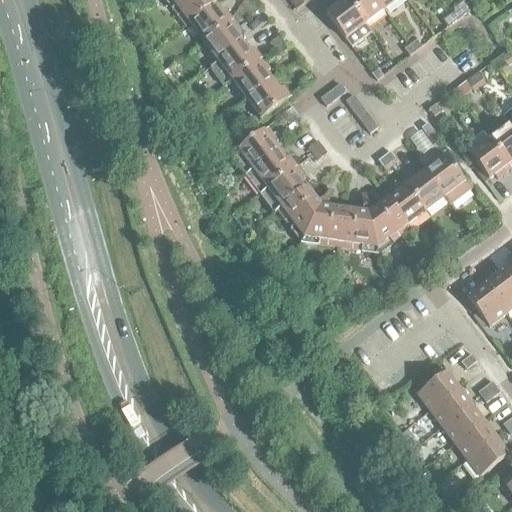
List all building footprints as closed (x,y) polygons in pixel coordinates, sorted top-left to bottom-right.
[(215,6),(210,0),(170,0),(176,7),(172,10),(186,29),(190,26),(215,6)] [(245,13),(255,5),(250,0),(249,0),(241,7),(245,13)] [(304,5),(300,0),(297,0),(292,5),(296,11),(304,5)] [(366,26),(345,0),(338,0),(332,5),(335,9),(326,16),(352,49),(372,34),(366,26)] [(345,0),(366,26),(385,12),(375,0),(345,0)] [(400,0),(375,0),(385,12),(400,0)] [(447,15),(454,25),(470,13),(463,3),(447,15)] [(255,5),(245,13),(250,19),(260,12),(255,5)] [(221,14),(215,6),(190,26),(204,44),(233,22),(225,11),(221,14)] [(454,25),(447,15),(441,20),(448,29),(454,25)] [(242,33),(233,22),(204,44),(218,64),(244,44),(238,36),(242,33)] [(274,51),(284,44),(279,38),(270,45),(274,51)] [(409,44),(416,54),(422,49),(415,39),(409,44)] [(244,44),(218,64),(210,70),(224,89),(232,83),(262,60),(254,49),(250,52),(244,44)] [(288,50),(284,44),(274,51),(279,57),(288,50)] [(416,54),(409,44),(403,49),(410,58),(416,54)] [(511,64),(511,59),(507,53),(501,58),(508,67),(511,64)] [(262,60),(232,83),(247,102),(273,82),(266,74),(270,71),(262,60)] [(377,68),(370,73),(377,83),(384,78),(377,68)] [(479,74),(472,79),(480,88),(486,84),(479,74)] [(314,84),(313,83),(309,77),(299,85),(304,91),(314,84)] [(480,88),(472,79),(466,83),(474,93),(480,88)] [(279,91),(273,82),(247,102),(262,122),(292,99),(283,88),(279,91)] [(340,86),(334,90),(340,98),(346,94),(340,86)] [(334,90),(328,95),(334,103),(340,98),(334,90)] [(334,103),(328,95),(321,101),(327,109),(334,103)] [(199,96),(192,101),(197,108),(204,102),(199,96)] [(351,111),(359,105),(354,98),(346,104),(351,111)] [(364,111),(359,105),(351,111),(356,117),(364,111)] [(443,116),(435,107),(429,112),(435,120),(441,128),(449,122),(444,115),(443,116)] [(286,114),(291,121),(297,116),(292,109),(286,114)] [(364,111),(356,117),(361,123),(369,117),(364,111)] [(369,117),(361,123),(365,130),(374,124),(369,117)] [(374,124),(365,130),(370,136),(378,130),(374,124)] [(435,135),(428,125),(421,130),(429,140),(431,144),(438,140),(435,135)] [(511,130),(509,127),(490,141),(511,171),(511,170),(511,130)] [(245,178),(279,152),(273,144),(276,141),(268,130),(230,158),(245,178)] [(511,171),(490,141),(470,156),(489,182),(495,177),(498,181),(511,171)] [(313,157),(323,149),(318,143),(308,150),(313,157)] [(318,163),(327,156),(327,155),(323,149),(313,157),(318,163)] [(285,161),(279,152),(245,178),(260,197),(297,169),(289,158),(285,161)] [(398,163),(391,154),(384,158),(392,168),(398,163)] [(434,167),(426,173),(445,199),(451,207),(471,192),(443,154),(431,163),(434,167)] [(392,168),(384,158),(378,163),(386,172),(392,168)] [(305,179),(297,169),(260,197),(273,215),(277,212),(308,191),(301,182),(305,179)] [(414,175),(404,184),(426,213),(445,199),(426,173),(417,179),(414,175)] [(396,196),(387,202),(408,227),(426,213),(404,184),(393,192),(396,196)] [(302,244),(322,210),(308,191),(277,212),(301,244),(302,244)] [(408,227),(387,202),(368,216),(377,250),(389,241),(392,245),(411,231),(408,227)] [(345,213),(322,210),(302,244),(340,249),(345,213)] [(345,213),(340,249),(362,253),(363,248),(377,250),(368,216),(345,213)] [(436,252),(428,258),(433,263),(440,257),(436,252)] [(277,265),(273,270),(281,275),(286,268),(281,264),(277,265)] [(511,266),(501,275),(511,289),(511,266)] [(402,282),(399,275),(387,281),(390,288),(402,282)] [(511,289),(501,275),(484,287),(507,317),(511,312),(511,289)] [(386,289),(383,283),(376,287),(378,292),(386,289)] [(507,317),(484,287),(467,300),(490,330),(507,317)] [(467,372),(477,364),(472,357),(461,365),(467,372)] [(430,414),(460,392),(447,375),(417,397),(430,414)] [(493,384),(486,390),(493,400),(500,395),(493,384)] [(493,400),(486,390),(478,395),(486,405),(493,400)] [(460,392),(430,414),(442,430),(472,408),(460,392)] [(472,408),(442,430),(455,447),(484,424),(472,408)] [(511,437),(511,424),(510,422),(503,427),(511,438),(511,437)] [(496,440),(484,424),(455,447),(467,463),(496,440)] [(410,433),(400,440),(407,449),(416,441),(410,433)] [(480,480),(509,458),(496,440),(467,463),(480,480)] [(432,478),(426,470),(420,474),(426,482),(432,478)]
